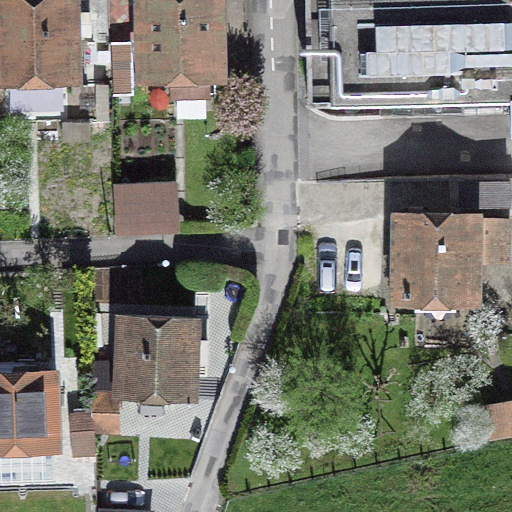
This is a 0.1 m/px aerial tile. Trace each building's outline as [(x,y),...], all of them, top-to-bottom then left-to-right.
[(0,0),(0,78),(74,76),(73,41),(108,40),(106,0),(0,0)] [(140,0),(143,75),(219,73),(216,0),(140,0)] [(511,131),(511,0),(305,0),(308,104),(511,100),(511,131)] [(112,95),(131,95),(129,43),(111,43),(112,95)] [(458,206),(510,205),(509,179),(458,180),(458,206)] [(181,186),(113,187),(114,239),(183,238),(181,186)] [(398,296),(473,297),(474,261),(504,262),(504,217),(399,215),(398,296)] [(117,394),(117,395),(193,398),(194,361),(207,361),(208,339),(195,339),(195,317),(119,314),(117,394)] [(52,370),(0,371),(0,449),(54,448),(52,370)] [(117,394),(92,395),(93,430),(118,430),(117,395),(117,394)] [(73,445),(92,445),(91,414),(71,414),(73,445)]
